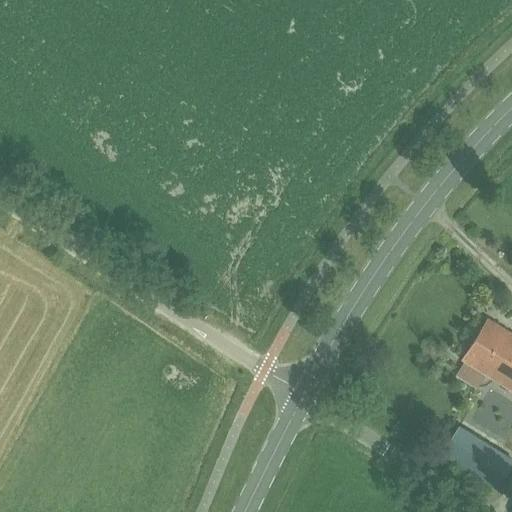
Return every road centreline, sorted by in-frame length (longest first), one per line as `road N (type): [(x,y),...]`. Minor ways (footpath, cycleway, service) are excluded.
road 1 (unclassified): [(304,392),(0,196)]
road 2 (secondary): [(304,392),(396,246),(511,125)]
road 3 (unclassified): [(477,511),(304,392)]
road 4 (secondary): [(246,511),(304,392)]
